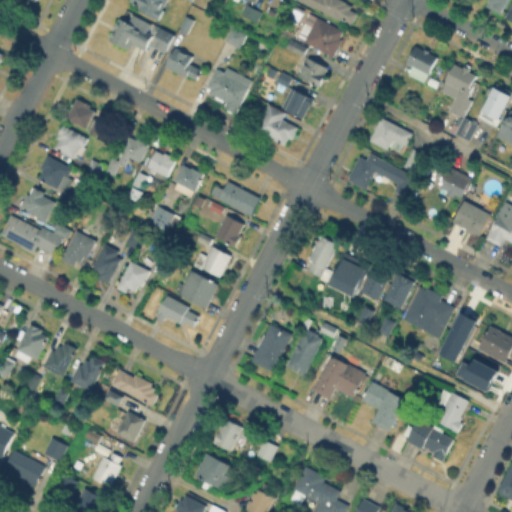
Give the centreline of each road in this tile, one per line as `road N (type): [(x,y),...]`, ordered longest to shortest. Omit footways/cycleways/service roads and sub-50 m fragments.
road 1 (residential): [(511,293),(0,25)]
road 2 (residential): [(136,511),(403,0)]
road 3 (residential): [(360,454),(0,266)]
road 4 (residential): [(0,149),(78,0)]
